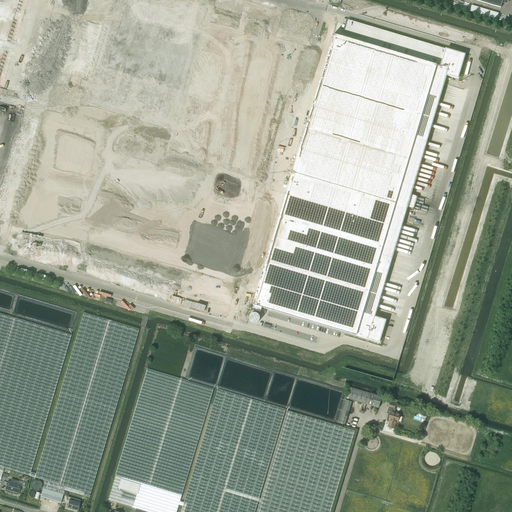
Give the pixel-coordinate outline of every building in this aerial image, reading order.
[(150,0),(0,0),(0,84),(292,172),(328,53),(150,0)] [(292,172),(251,310),(261,313),(262,308),(379,342),(386,320),(374,317),(375,315),(446,75),(458,78),(465,55),(446,49),(441,66),(333,34),(292,172)] [(36,97),(4,201),(129,238),(160,134),(36,97)] [(160,134),(129,238),(253,275),(284,171),(160,134)] [(4,468),(29,476),(71,334),(0,313),(0,470),(3,471),(4,468)] [(84,313),(36,473),(35,478),(45,481),(43,488),(63,494),(64,490),(89,498),(139,329),(84,313)] [(137,509),(136,511),(176,511),(213,389),(148,369),(108,500),(133,508),(137,509)] [(367,405),(375,407),(378,408),(382,397),(370,393),(351,387),(348,399),(367,405)] [(254,511),(286,410),(218,389),(181,511),(254,511)] [(345,424),(352,402),(346,400),(339,423),(345,424)] [(394,429),(396,425),(396,422),(398,423),(400,415),(394,413),(395,409),(396,405),(390,403),(389,407),(391,408),(390,411),(391,412),(388,420),(390,420),(388,427),(394,429)] [(330,511),(355,431),(289,411),(287,410),(256,511),(330,511)] [(21,485),(17,484),(18,481),(11,479),(10,482),(8,482),(6,490),(19,494),(21,485)] [(63,494),(43,488),(40,497),(61,503),(63,494)] [(81,501),(74,499),(68,497),(67,500),(69,501),(67,508),(78,511),(81,501)]
